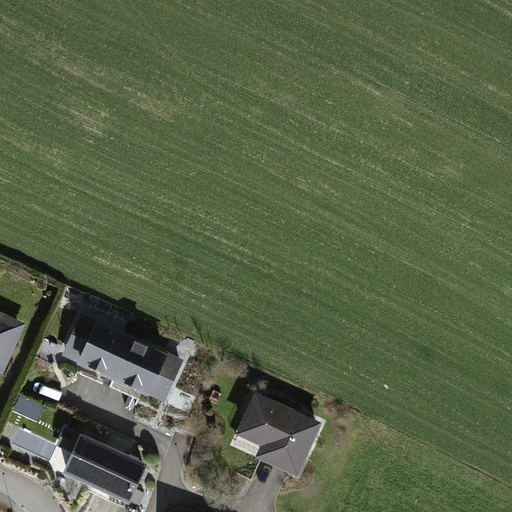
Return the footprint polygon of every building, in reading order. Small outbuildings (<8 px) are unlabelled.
[(115,376),(131,339),(82,316),(71,340),(87,347),(81,360),(115,376)] [(0,317),(0,366),(0,367),(19,326),(0,317)] [(180,361),(131,339),(115,376),(148,391),(154,378),(169,385),(180,361)] [(43,406),(21,396),(16,408),(38,418),(43,406)] [(317,424),(257,397),(243,429),(267,440),(261,453),(296,470),(317,424)] [(143,465),(81,437),(67,469),(91,481),(87,490),(125,507),(143,465)]
